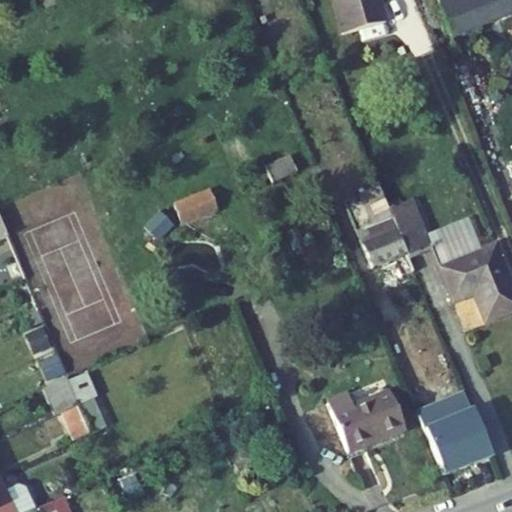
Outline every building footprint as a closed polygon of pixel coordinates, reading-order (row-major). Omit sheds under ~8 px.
[(381,36),(370,0),(324,0),(338,47),(381,36)] [(511,0),(436,0),(427,4),(451,59),(511,32),(511,0)] [(272,184),(296,173),(290,158),(265,169),(272,184)] [(362,248),(350,253),(360,276),(382,266),(390,283),(414,273),(408,259),(388,211),(379,188),(359,196),(371,226),(364,229),(370,244),(362,248)] [(175,206),(182,225),(217,211),(210,193),(175,206)] [(511,313),(511,287),(495,246),(481,251),(474,234),(433,251),(427,236),(413,201),(388,211),(408,259),(431,250),(453,304),(474,296),(479,294),(482,302),(477,304),(486,324),(511,313)] [(144,229),(159,243),(174,226),(160,213),(144,229)] [(0,218),(0,242),(9,239),(0,218)] [(433,251),(474,234),(468,219),(427,236),(433,251)] [(370,244),(364,229),(355,233),(362,248),(370,244)] [(30,335),(38,353),(50,348),(42,330),(30,335)] [(87,376),(68,384),(78,408),(79,409),(90,436),(104,429),(93,402),(97,400),(87,376)] [(67,380),(48,389),(59,417),(78,408),(68,384),(67,380)] [(327,404),(347,454),(404,431),(389,394),(353,409),(347,396),(327,404)] [(444,478),(491,459),(465,397),(418,416),(444,478)] [(79,409),(63,417),(74,443),(90,436),(79,409)] [(0,511),(20,511),(3,473),(0,473),(0,511)]
